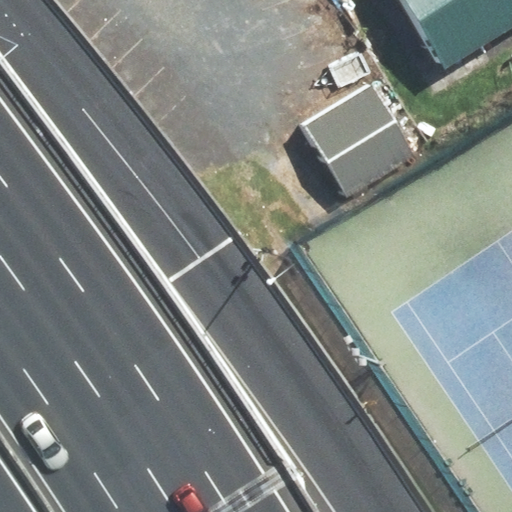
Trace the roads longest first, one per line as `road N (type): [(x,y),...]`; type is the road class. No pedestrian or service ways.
road 1 (motorway): [(0,9),(199,260),(374,511)]
road 2 (motorway): [(0,313),(137,511)]
